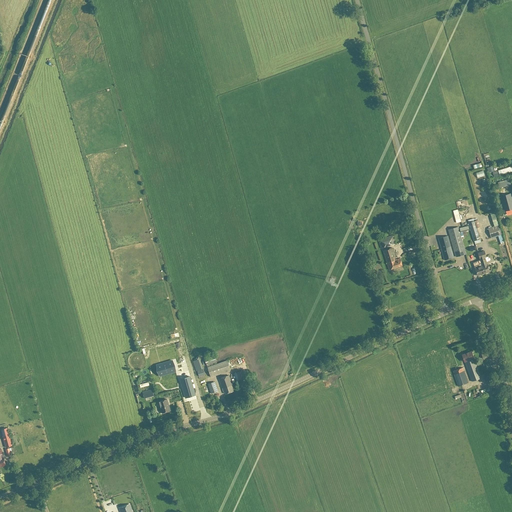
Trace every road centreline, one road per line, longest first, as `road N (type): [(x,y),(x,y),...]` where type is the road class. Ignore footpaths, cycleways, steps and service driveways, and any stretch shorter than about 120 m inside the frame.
road 1 (unclassified): [(0,497),(218,416),(444,313)]
road 2 (unclassified): [(444,313),(356,0)]
